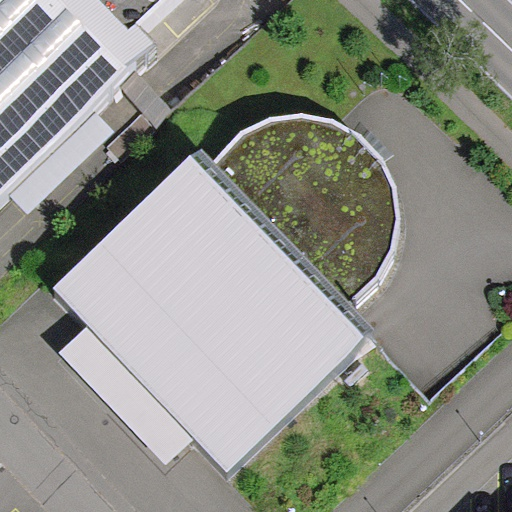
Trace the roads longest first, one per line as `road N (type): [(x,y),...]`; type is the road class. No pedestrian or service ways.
road 1 (track): [(375,0),(511,126)]
road 2 (residential): [(0,403),(103,511)]
